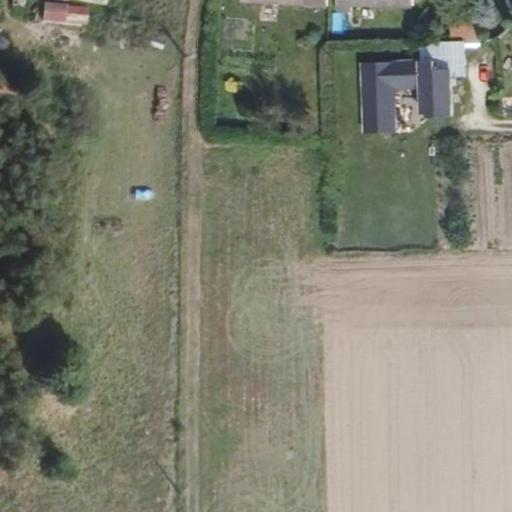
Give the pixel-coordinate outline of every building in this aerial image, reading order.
[(38,20),(38,1),(22,0),(21,18),(38,20)] [(114,13),(116,0),(78,0),(78,6),(114,13)] [(353,20),(352,0),(337,0),(338,15),(338,21),(353,20)] [(432,10),(431,0),(352,0),(353,20),(368,20),(369,12),(432,10)] [(484,49),(482,22),(456,24),(457,49),(484,49)] [(433,58),(393,60),(361,62),(364,133),(397,132),(394,87),(420,86),(422,119),(453,117),(450,70),(434,70),(433,58)]
